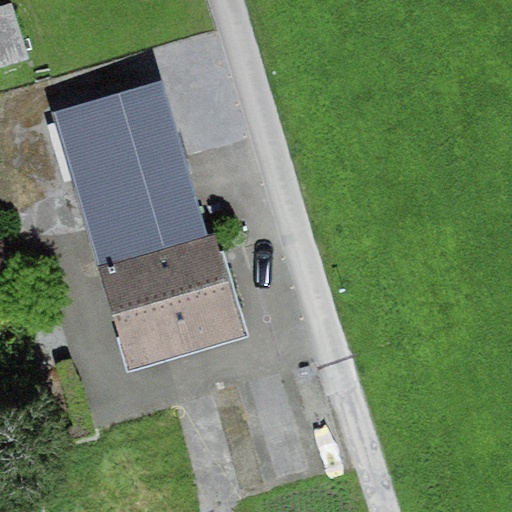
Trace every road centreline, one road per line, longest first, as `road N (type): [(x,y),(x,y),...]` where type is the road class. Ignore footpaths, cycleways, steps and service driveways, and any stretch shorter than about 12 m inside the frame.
road 1 (residential): [(230,0),(340,363)]
road 2 (track): [(340,363),(384,511)]
